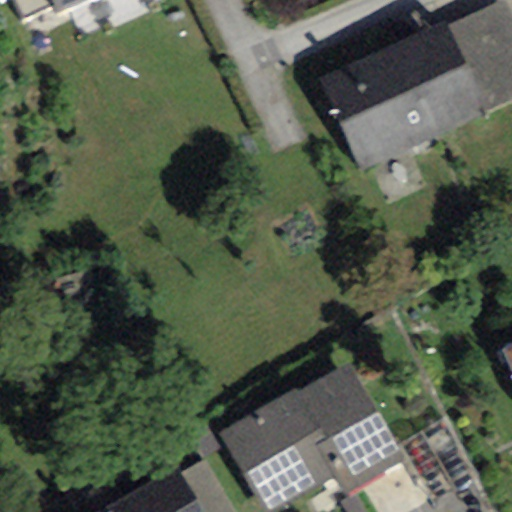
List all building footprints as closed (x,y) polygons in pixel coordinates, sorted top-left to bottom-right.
[(9,0),(19,19),(52,4),(50,0),(9,0)] [(57,13),(85,0),(50,0),(52,4),(57,13)] [(446,28),(485,113),(511,100),(511,26),(501,2),(446,28)] [(320,82),(361,170),(485,113),(446,28),(444,24),(320,82)] [(511,346),(502,352),(511,372),(511,346)] [(344,497),(405,460),(399,450),(348,365),(297,395),(293,389),(218,434),(264,511),(271,511),(331,476),(344,497)] [(443,424),(399,450),(405,460),(432,504),(476,477),(443,424)] [(234,511),(206,461),(181,475),(202,511),(234,511)] [(202,511),(181,475),(175,468),(102,511),(202,511)]
